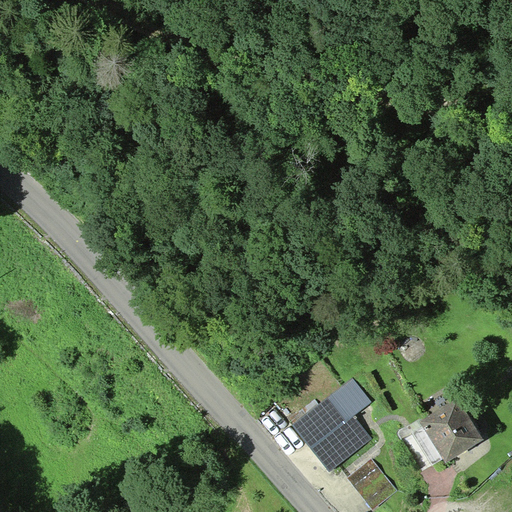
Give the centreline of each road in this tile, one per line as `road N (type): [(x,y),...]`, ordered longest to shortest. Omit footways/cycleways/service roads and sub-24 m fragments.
road 1 (tertiary): [(320,511),(46,207),(0,174)]
road 2 (track): [(511,110),(398,100),(189,48),(99,0)]
